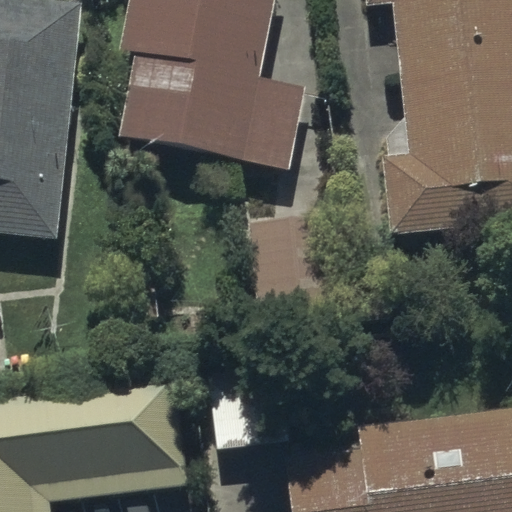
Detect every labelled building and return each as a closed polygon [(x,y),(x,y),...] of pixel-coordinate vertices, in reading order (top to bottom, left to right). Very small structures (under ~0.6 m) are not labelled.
[(135,60),(119,142),(287,174),(303,93),(259,85),(275,0),(130,0),(120,57),(135,60)] [(391,240),(511,227),(511,0),(364,0),(366,12),(392,9),(409,159),(382,162),(391,240)] [(0,241),(56,246),(79,11),(0,3),(0,241)] [(261,333),(343,324),(332,221),(249,230),(261,333)] [(124,279),(129,325),(158,321),(152,276),(124,279)] [(210,378),(218,454),(289,447),(281,370),(210,378)] [(174,385),(0,405),(0,511),(49,511),(49,508),(186,492),(174,385)] [(286,466),(291,511),(511,511),(511,415),(357,436),(360,456),(286,466)]
